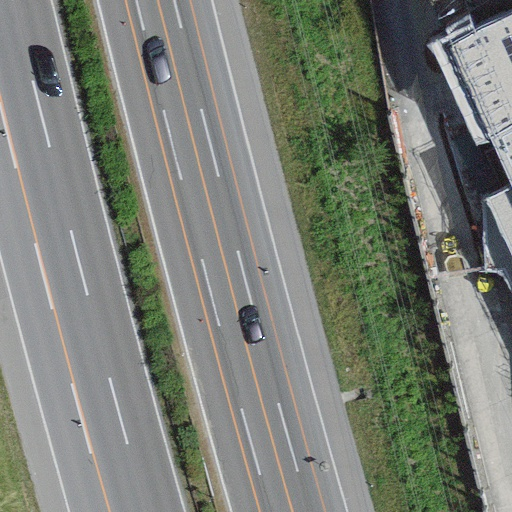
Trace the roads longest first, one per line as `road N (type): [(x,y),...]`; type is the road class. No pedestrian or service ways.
road 1 (motorway): [(291,511),(157,0)]
road 2 (motorway): [(0,22),(127,511)]
